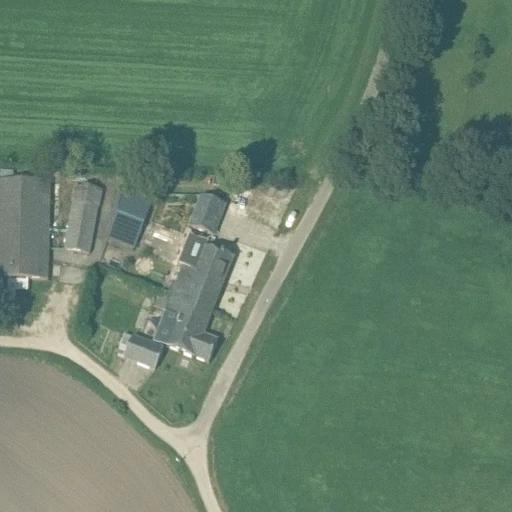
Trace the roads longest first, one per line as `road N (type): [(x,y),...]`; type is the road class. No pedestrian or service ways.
road 1 (unclassified): [(189,445),(347,152),(380,75),(399,0)]
road 2 (unclassified): [(189,445),(153,428),(67,350)]
